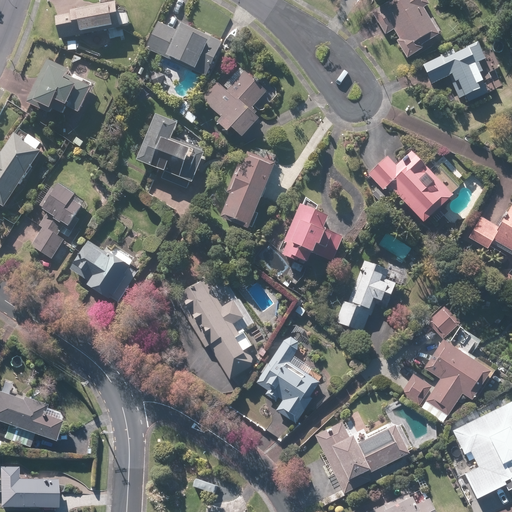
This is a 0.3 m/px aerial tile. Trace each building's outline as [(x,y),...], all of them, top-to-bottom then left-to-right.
[(424,10),(418,0),(400,0),(392,5),(391,2),(370,14),(383,36),(391,32),(396,42),(395,43),(405,61),(419,52),(417,49),(434,39),(419,13),(424,10)] [(110,2),(63,11),(64,15),(53,17),(57,40),(115,29),(110,2)] [(219,43),(178,24),(174,32),(157,24),(145,50),(202,77),(219,43)] [(474,44),(421,67),(429,86),(447,77),(457,100),(463,97),(466,104),(484,97),(475,77),(480,75),(476,66),(482,63),(474,44)] [(44,61),(24,103),(46,114),(47,110),(57,115),(60,107),(75,114),(87,89),(63,77),(66,72),(44,61)] [(164,76),(153,71),(147,83),(159,88),(164,76)] [(212,126),(221,135),(226,130),(237,140),(254,122),(243,111),(261,91),(240,72),(223,91),(214,83),(198,101),(218,119),(212,126)] [(173,124),(152,116),(134,161),(161,172),(158,179),(185,190),(200,154),(166,141),(173,124)] [(37,152),(10,135),(0,150),(0,208),(37,152)] [(384,187),(418,225),(449,198),(409,153),(393,167),(385,159),(365,176),(378,191),(384,187)] [(243,231),(271,166),(242,154),(215,220),(243,231)] [(80,203),(53,186),(37,211),(44,215),(36,227),(40,230),(28,247),(49,260),(62,240),(58,237),(60,234),(66,238),(77,221),(71,217),(80,203)] [(511,205),(510,205),(495,228),(479,219),(466,239),(483,250),(488,242),(511,257),(511,261),(508,268),(511,270),(511,205)] [(324,218),(297,206),(280,245),(282,246),(277,258),(301,268),(308,254),(329,263),(340,237),(319,228),(324,218)] [(107,256),(85,242),(67,270),(86,283),(83,288),(104,302),(132,260),(113,248),(107,256)] [(387,272),(362,262),(346,304),(341,303),(333,324),(359,334),(366,316),(369,317),(374,305),(382,308),(392,283),(383,280),(387,272)] [(219,308),(202,280),(176,296),(225,380),(252,364),(244,350),(248,347),(240,334),(236,337),(230,326),(241,319),(231,301),(219,308)] [(441,308),(425,323),(440,339),(456,324),(441,308)] [(281,342),(254,384),(265,392),(263,396),(273,403),(276,399),(280,401),(273,412),(291,424),(317,384),(286,363),(295,350),(295,343),(288,339),(281,342)] [(486,374),(438,342),(420,370),(437,381),(419,408),(440,423),(458,395),(467,401),(486,374)] [(410,376),(401,391),(419,403),(428,388),(410,376)] [(0,390),(0,419),(11,423),(6,437),(31,446),(36,431),(58,439),(65,419),(46,413),(49,404),(26,396),(25,399),(0,390)] [(511,401),(450,432),(462,456),(468,453),(476,468),(462,475),(474,500),(503,486),(507,494),(511,491),(511,401)] [(340,423),(313,436),(342,493),(368,480),(366,475),(407,455),(392,427),(351,447),(340,423)] [(4,465),(4,504),(61,505),(62,478),(21,478),(21,465),(4,465)] [(405,495),(370,511),(432,511),(426,500),(412,507),(405,495)]
